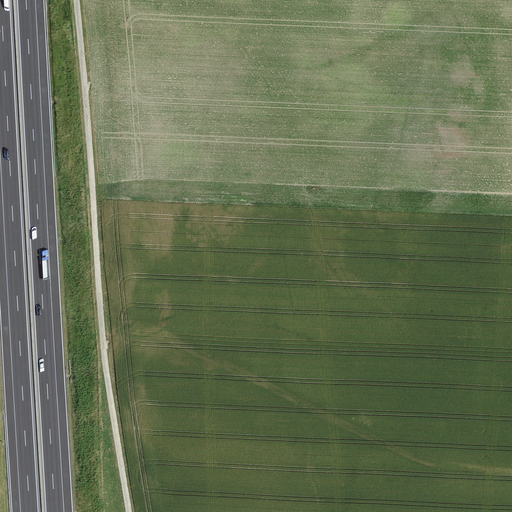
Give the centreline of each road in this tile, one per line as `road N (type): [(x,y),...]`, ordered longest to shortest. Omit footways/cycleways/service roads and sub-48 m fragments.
road 1 (track): [(129,511),(105,365),(76,0)]
road 2 (motorway): [(0,0),(29,511)]
road 3 (motorway): [(55,511),(26,0)]
